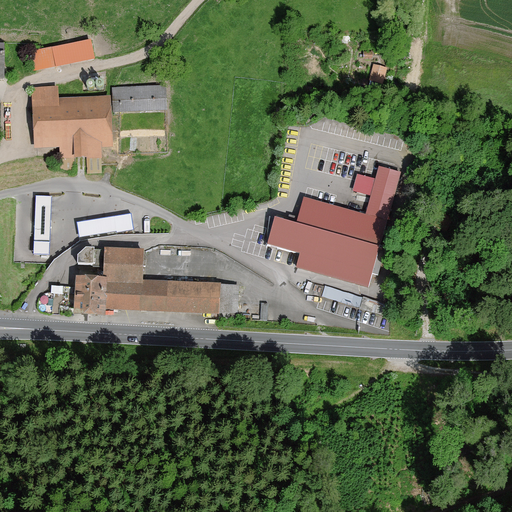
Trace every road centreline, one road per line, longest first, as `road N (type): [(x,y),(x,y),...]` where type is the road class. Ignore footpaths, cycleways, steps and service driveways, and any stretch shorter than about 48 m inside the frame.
road 1 (secondary): [(0,328),(511,350)]
road 2 (track): [(421,0),(416,93),(511,106)]
road 3 (track): [(424,350),(421,292),(432,214)]
road 4 (track): [(407,360),(293,425)]
